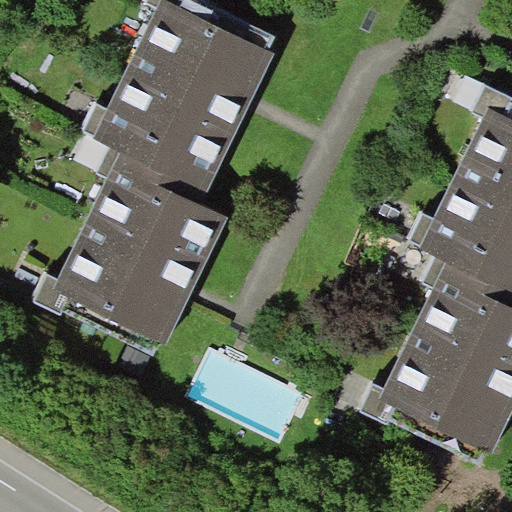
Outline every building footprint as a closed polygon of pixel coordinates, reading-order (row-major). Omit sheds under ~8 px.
[(201,204),(275,53),(268,50),(179,7),(163,0),(160,0),(157,8),(107,109),(95,136),(93,138),(111,147),(120,152),(106,177),(58,279),(53,290),(68,297),(161,342),(166,344),(228,217),(201,204)] [(200,0),(181,0),(179,7),(268,50),(275,36),(200,0)] [(505,116),(511,102),(511,101),(511,97),(485,85),(472,112),(484,118),(488,108),(505,116)] [(95,136),(107,109),(95,103),(83,131),(95,136)] [(511,119),(505,116),(488,108),(484,118),(435,218),(421,245),(420,248),(435,256),(447,261),(434,286),(384,388),(379,399),(396,407),(486,451),(492,453),(511,411),(511,119)] [(111,147),(98,172),(106,177),(120,152),(111,147)] [(410,240),(421,245),(435,218),(423,212),(410,240)] [(423,280),(434,286),(447,261),(435,256),(423,280)] [(63,310),(68,297),(53,290),(58,279),(46,273),(33,301),(61,313),(63,310)] [(155,354),(161,342),(68,297),(63,310),(155,354)] [(388,421),(396,407),(379,399),(384,388),(373,383),(360,410),(387,424),(388,421)] [(486,451),(396,407),(388,421),(479,465),(486,451)]
